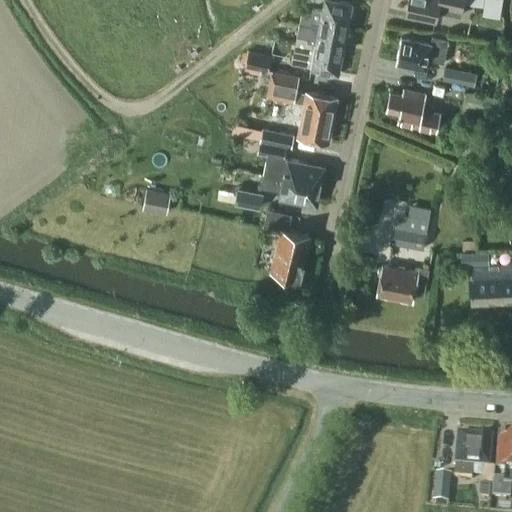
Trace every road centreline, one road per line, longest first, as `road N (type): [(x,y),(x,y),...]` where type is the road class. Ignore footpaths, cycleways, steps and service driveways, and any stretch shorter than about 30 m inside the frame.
road 1 (tertiary): [(511,404),(339,390),(0,296)]
road 2 (residential): [(319,305),(378,0)]
